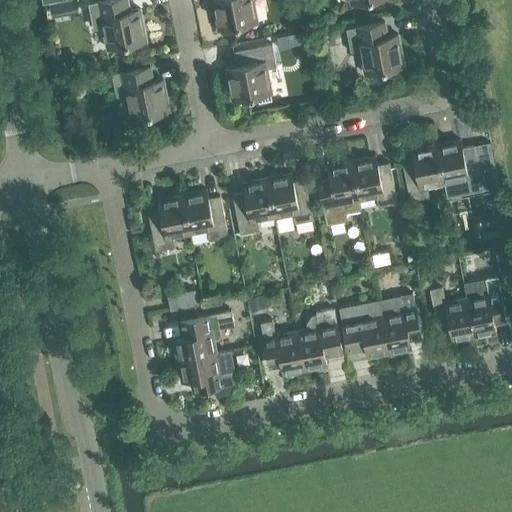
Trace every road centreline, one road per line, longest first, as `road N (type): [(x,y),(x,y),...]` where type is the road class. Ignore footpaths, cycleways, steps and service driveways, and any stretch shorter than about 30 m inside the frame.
road 1 (residential): [(511,363),(166,424),(155,410),(107,169)]
road 2 (unclassified): [(92,511),(22,185)]
road 3 (residential): [(209,147),(427,103),(440,77),(425,0)]
road 4 (unclassified): [(22,185),(0,10)]
road 5 (residential): [(209,147),(180,0)]
